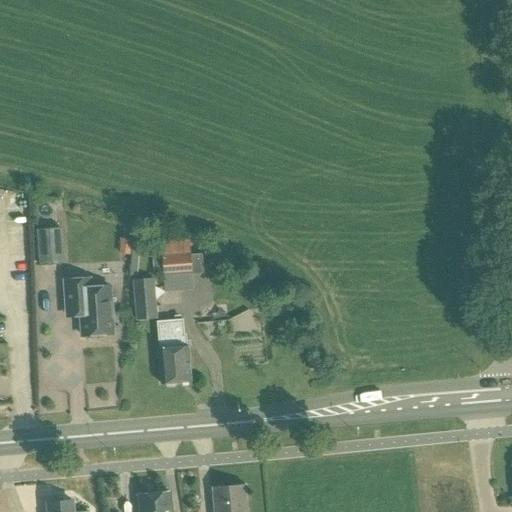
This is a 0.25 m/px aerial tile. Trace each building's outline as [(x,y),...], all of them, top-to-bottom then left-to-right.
[(40,266),(64,264),(62,227),(37,229),(40,266)] [(130,255),(131,240),(121,239),(119,254),(130,255)] [(163,277),(192,275),(189,241),(161,243),(161,246),(163,272),(163,277)] [(163,272),(161,246),(160,246),(152,246),(154,272),(163,272)] [(202,255),(190,256),(192,275),(192,276),(203,275),(202,255)] [(91,288),(90,278),(62,280),(65,318),(79,317),(79,324),(83,323),(84,339),(115,336),(110,286),(91,288)] [(135,321),(157,318),(153,278),(131,281),(135,321)] [(185,292),(171,292),(171,303),(185,304),(185,292)] [(184,336),(183,320),(158,323),(160,351),(159,351),(162,385),(165,384),(168,388),(175,387),(177,383),(191,382),(188,347),(187,347),(186,336),(184,336)] [(247,511),(245,486),(213,489),(214,511),(247,511)] [(171,511),(170,492),(139,495),(140,511),(171,511)] [(73,511),(72,501),(48,503),(48,511),(89,511),(73,511)]
